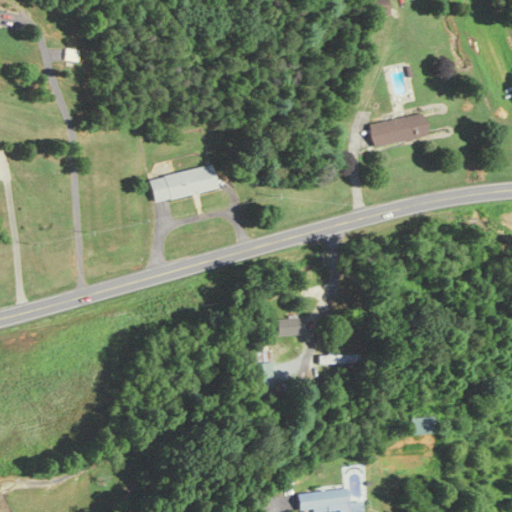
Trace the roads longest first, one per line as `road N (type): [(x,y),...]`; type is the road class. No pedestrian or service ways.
road 1 (primary): [(0,316),(392,209),(511,190)]
road 2 (residential): [(340,223),(338,275),(296,414),(268,469),(272,511)]
